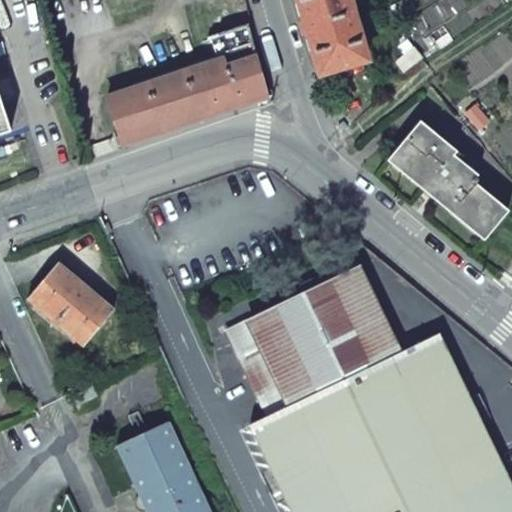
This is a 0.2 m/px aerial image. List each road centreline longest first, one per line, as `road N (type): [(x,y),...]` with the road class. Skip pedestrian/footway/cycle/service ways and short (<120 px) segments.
road 1 (residential): [(0,221),(257,134),(282,146)]
road 2 (residential): [(282,146),(511,333)]
road 3 (unknown): [(113,183),(49,5)]
road 4 (residential): [(282,146),(292,95),(264,0)]
road 5 (unknown): [(53,400),(67,438),(32,467),(6,511)]
road 6 (residential): [(0,286),(53,400)]
